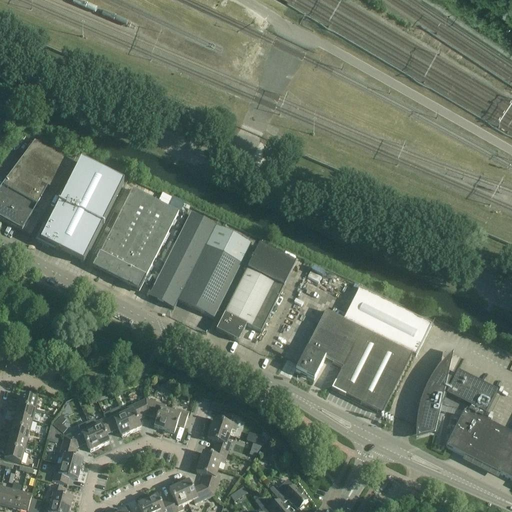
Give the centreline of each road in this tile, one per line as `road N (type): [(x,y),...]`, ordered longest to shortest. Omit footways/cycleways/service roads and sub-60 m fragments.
road 1 (tertiary): [(378,443),(0,243)]
road 2 (unknown): [(378,443),(444,355),(511,387)]
road 3 (tertiary): [(511,505),(378,443)]
road 4 (residential): [(83,511),(103,461),(140,444),(186,456)]
